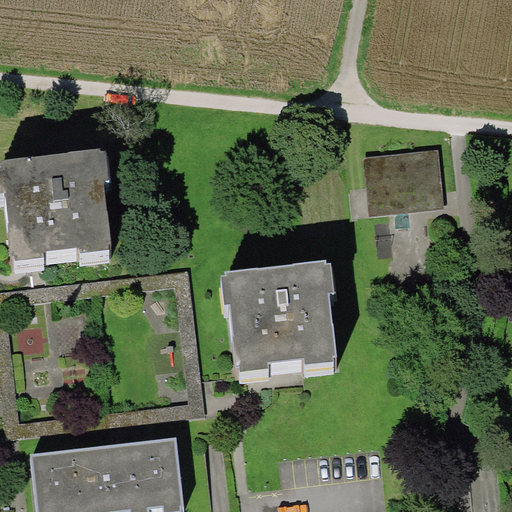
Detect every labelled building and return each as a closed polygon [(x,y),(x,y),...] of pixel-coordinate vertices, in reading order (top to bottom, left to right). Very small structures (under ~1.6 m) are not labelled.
[(440,152),(367,159),(372,212),(405,209),(405,202),(444,199),(440,152)] [(98,167),(8,177),(11,208),(6,208),(12,271),(113,261),(106,197),(102,197),(98,167)] [(191,273),(0,293),(0,374),(7,442),(207,420),(191,273)] [(324,277),(233,286),(236,317),(231,317),(238,380),(338,370),(332,306),(327,307),(324,277)] [(178,446),(32,462),(37,511),(172,511),(185,511),(178,446)]
